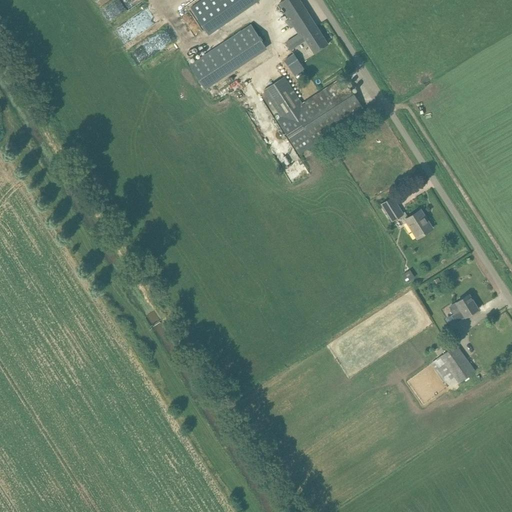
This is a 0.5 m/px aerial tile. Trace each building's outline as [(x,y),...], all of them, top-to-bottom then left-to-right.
[(109,20),(142,0),(111,0),(101,6),(109,20)] [(210,34),(264,1),(263,0),(200,0),(192,5),(210,34)] [(299,0),(283,0),(279,3),(299,34),(286,43),(290,50),(306,40),(314,53),(328,44),(299,0)] [(130,19),(134,26),(143,20),(148,27),(159,19),(150,6),(130,19)] [(251,25),(189,65),(205,89),(267,49),(251,25)] [(139,66),(157,54),(147,39),(129,52),(139,66)] [(295,76),(304,69),(294,54),(285,60),(295,76)] [(305,72),(302,74),(305,79),(311,76),(309,72),(308,70),(305,72)] [(343,78),(334,83),(302,104),(284,77),(264,90),(281,117),(277,120),(299,153),(364,111),(343,78)] [(281,165),(294,183),(309,172),(296,154),(281,165)] [(393,221),(403,214),(392,198),(382,204),(393,221)] [(421,210),(412,216),(406,220),(417,238),(432,229),(432,228),(431,229),(424,219),(425,218),(421,210)] [(469,295),(460,300),(450,307),(454,314),(451,315),(456,323),(478,310),(469,295)] [(456,345),(448,351),(440,357),(459,383),(475,371),(456,345)]
